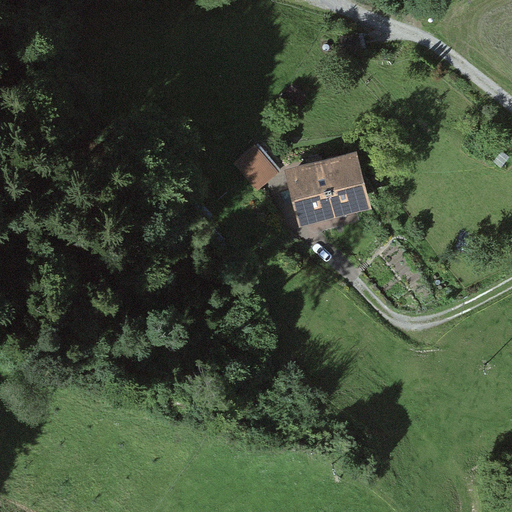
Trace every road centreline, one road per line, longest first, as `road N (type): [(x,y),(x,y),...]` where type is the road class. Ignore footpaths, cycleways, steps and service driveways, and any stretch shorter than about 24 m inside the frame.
road 1 (track): [(511,283),(435,322),(412,325),(387,316),(324,245)]
road 2 (track): [(334,0),(427,41),(511,104)]
